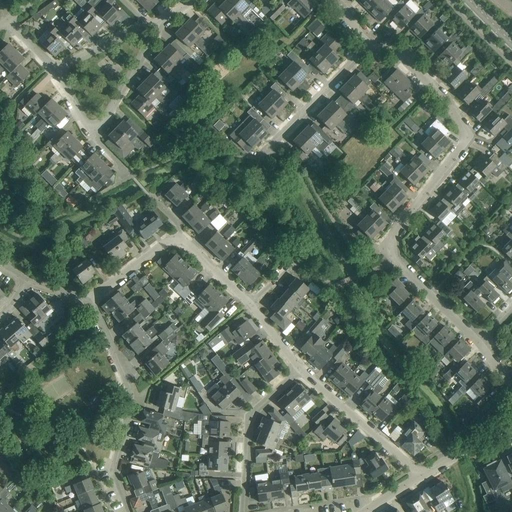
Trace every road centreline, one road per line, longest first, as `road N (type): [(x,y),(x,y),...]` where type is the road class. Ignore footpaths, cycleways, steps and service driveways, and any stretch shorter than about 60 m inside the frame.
road 1 (residential): [(479,342),(396,261),(390,244),(464,132),(396,53),(368,45)]
road 2 (residential): [(128,511),(113,471),(131,399),(90,303)]
road 3 (residential): [(298,370),(249,304),(177,235)]
road 4 (residential): [(242,511),(247,418),(298,370)]
road 5 (residential): [(419,478),(298,370)]
road 6 (residential): [(256,156),(368,45)]
road 7 (residential): [(91,134),(154,37),(150,26)]
